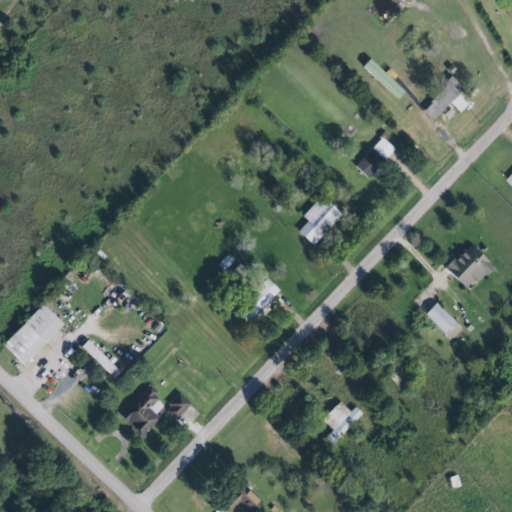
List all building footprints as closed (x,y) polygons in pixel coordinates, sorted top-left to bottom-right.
[(397,89),(366,59),(359,67),(390,96),(397,89)] [(419,109),(430,120),(460,89),(450,78),(419,109)] [(467,103),(458,93),(447,103),(456,113),(467,103)] [(352,166),(365,178),(392,150),(380,138),(352,166)] [(295,232),(309,245),(338,214),(319,197),(300,217),(305,222),(295,232)] [(489,267),(468,244),(442,268),(464,291),(489,267)] [(251,317),(276,291),(264,279),(239,305),(251,317)] [(454,323),(433,303),(421,315),(442,335),(454,323)] [(59,324),(38,304),(0,344),(0,347),(19,366),(59,324)] [(79,348),(86,341),(107,361),(110,357),(114,361),(110,365),(118,373),(112,380),(79,348)] [(118,416),(139,436),(157,418),(153,414),(161,406),(153,398),(157,394),(148,385),(118,416)] [(188,404),(177,394),(161,411),(172,421),(188,404)] [(331,431),(322,439),(330,447),(360,414),(353,408),(348,412),(337,402),(319,420),(331,431)] [(251,511),(259,504),(236,481),(213,506),(219,511),(230,511),(236,506),(242,511),(251,511)]
